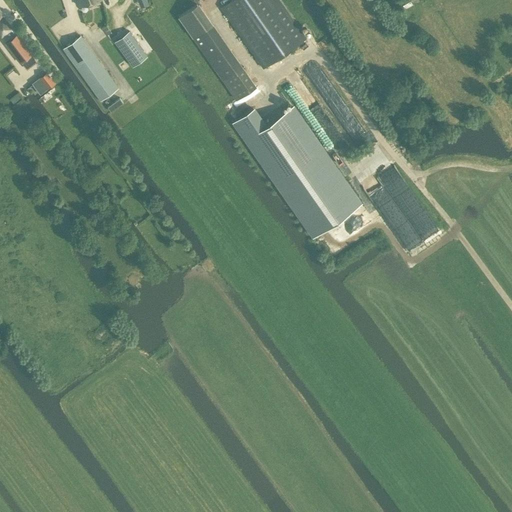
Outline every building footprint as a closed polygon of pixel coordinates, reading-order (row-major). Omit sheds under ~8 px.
[(262,68),(305,38),(278,0),(230,0),(220,7),(262,68)] [(178,17),(192,37),(235,99),(253,87),(196,4),(178,17)] [(132,66),(147,55),(129,31),(115,41),(132,66)] [(31,53),(17,34),(5,43),(19,62),(31,53)] [(100,99),(117,87),(80,35),(63,47),(100,99)] [(46,72),(31,83),(40,94),(54,83),(46,72)] [(360,203),(292,106),(265,125),(253,108),(234,121),(314,235),(360,203)] [(108,214),(102,206),(93,213),(99,220),(108,214)]
